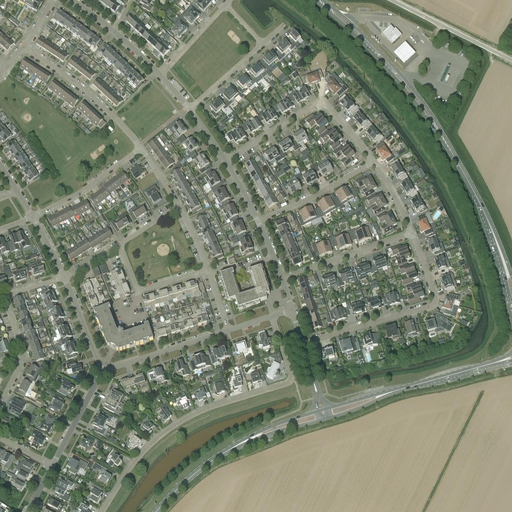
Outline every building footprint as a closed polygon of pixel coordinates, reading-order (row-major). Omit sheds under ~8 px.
[(31,8),(35,0),(27,0),(25,5),(31,8)] [(37,0),(35,0),(31,8),(37,12),(43,2),(40,0),(39,1),(37,0)] [(111,10),(116,3),(112,0),(110,0),(106,7),(111,10)] [(152,2),(148,0),(141,0),(140,3),(145,5),(143,8),(150,12),(152,7),(150,6),(152,2)] [(198,7),(203,12),(204,11),(206,10),(206,9),(207,7),(199,0),(195,0),(191,5),(196,9),(198,7)] [(116,3),(111,10),(115,13),(121,6),(116,3)] [(199,16),(194,11),(196,9),(191,5),(185,11),(185,12),(195,21),(197,19),(198,19),(199,17),(199,16)] [(59,11),(53,20),(57,22),(64,12),(63,12),(62,11),(61,12),(59,11)] [(186,21),(191,25),(192,25),(193,23),(195,21),(185,12),(185,11),(179,18),(184,23),(186,21)] [(60,25),(66,16),(65,15),(65,13),(64,13),(64,12),(57,22),(60,25)] [(130,26),(136,19),(132,15),(128,12),(125,17),(128,20),(126,22),(130,26)] [(63,27),(70,17),(69,16),(68,17),(66,16),(60,25),(63,27)] [(67,29),(73,21),(71,20),(72,18),(71,18),(70,17),(63,27),(67,29)] [(187,29),(182,25),(184,23),(179,18),(173,24),(176,27),(183,34),(185,32),(186,32),(187,31),(187,30),(187,29)] [(134,30),(140,23),(136,19),(130,26),(134,30)] [(27,27),(26,26),(28,24),(27,23),(23,21),(18,29),(24,32),(27,27)] [(70,32),(77,22),(76,22),(76,21),(75,22),(73,21),(67,29),(70,32)] [(74,34),(80,26),(78,24),(79,23),(78,23),(77,22),(70,32),(74,34)] [(139,34),(145,27),(140,23),(134,30),(139,34)] [(77,37),(84,27),(83,27),(83,26),(82,27),(80,26),(74,34),(77,37)] [(80,39),(87,31),(85,29),(85,28),(84,27),(77,37),(80,39)] [(143,37),(149,31),(145,27),(139,34),(143,37)] [(167,32),(172,36),(174,34),(179,39),(179,38),(180,38),(181,37),(181,36),(183,34),(176,27),(173,30),(171,32),(169,30),(167,32)] [(385,38),(388,41),(392,45),(399,37),(392,29),(390,31),(391,32),(385,38)] [(84,42),(91,32),(90,31),(88,32),(87,31),(80,39),(84,42)] [(147,41),(153,35),(149,31),(143,37),(147,41)] [(87,44),(94,36),(92,34),(92,33),(91,32),(84,42),(87,44)] [(289,36),(293,41),(291,43),(295,48),(303,41),(301,39),(294,32),(293,32),(291,34),(291,35),(289,36)] [(151,45),(157,39),(153,35),(147,41),(151,45)] [(91,47),(98,37),(97,36),(95,37),(94,36),(87,44),(91,47)] [(41,48),(46,40),(41,37),(36,45),(41,48)] [(94,49),(100,41),(99,39),(99,38),(98,37),(91,47),(94,49)] [(5,38),(0,44),(0,45),(3,48),(9,42),(5,38)] [(155,49),(161,43),(157,39),(151,45),(155,49)] [(15,46),(19,41),(17,40),(14,43),(11,40),(9,42),(3,48),(7,52),(13,45),(12,45),(13,44),(15,46)] [(46,40),(41,48),(45,51),(50,43),(46,40)] [(283,41),(280,43),(289,54),(295,48),(291,43),(289,45),(285,40),(283,42),(283,41)] [(161,43),(155,49),(159,53),(167,45),(163,41),(161,43)] [(50,43),(45,51),(50,54),(55,46),(50,43)] [(280,53),(278,55),(282,59),(289,54),(280,43),(277,46),(278,46),(276,48),(280,53)] [(170,50),(167,48),(170,46),(170,45),(168,44),(167,45),(159,53),(164,57),(170,50)] [(416,55),(406,44),(394,55),(404,66),(416,55)] [(55,46),(50,54),(54,57),(59,49),(55,46)] [(107,46),(99,53),(102,56),(111,48),(110,47),(110,46),(108,47),(107,46)] [(105,59),(113,51),(111,50),(112,49),(111,48),(102,56),(105,59)] [(59,49),(54,57),(59,60),(64,52),(59,49)] [(109,62),(117,53),(116,53),(116,52),(114,53),(113,51),(105,59),(109,62)] [(64,52),(59,60),(64,63),(68,55),(64,52)] [(266,55),(273,63),(277,59),(279,62),(282,59),(278,55),(275,57),(271,52),(270,54),(269,53),(266,55)] [(112,65),(119,57),(117,56),(118,54),(117,53),(109,62),(112,65)] [(267,64),(264,66),(271,74),(277,68),(273,63),(266,55),(264,58),(263,60),(267,64)] [(73,68),(78,61),(74,57),(68,64),(73,68)] [(115,68),(123,59),(122,58),(120,59),(119,57),(112,65),(115,68)] [(118,71),(125,63),(124,62),(124,60),(123,59),(115,68),(118,71)] [(24,70),(29,63),(24,60),(20,68),(24,70)] [(78,61),(73,68),(77,71),(83,64),(78,61)] [(28,73),(33,66),(29,63),(24,70),(28,73)] [(121,74),(129,65),(128,64),(127,64),(125,63),(118,71),(121,74)] [(83,64),(77,71),(81,74),(87,67),(83,64)] [(268,76),(271,74),(264,66),(262,68),(258,64),(256,66),(256,65),(253,67),(260,75),(263,78),(267,75),(268,76)] [(124,77),(131,69),(130,67),(130,66),(129,65),(121,74),(124,77)] [(33,76),(37,69),(33,66),(28,73),(33,76)] [(87,67),(81,74),(86,78),(91,71),(87,67)] [(251,78),(255,83),(258,81),(256,79),(260,75),(253,67),(251,70),(249,72),(253,76),(251,78)] [(37,79),(42,71),(37,69),(33,76),(37,79)] [(127,79),(135,71),(134,70),(133,70),(131,69),(124,77),(127,79)] [(41,82),(46,74),(42,71),(37,79),(41,82)] [(91,71),(86,78),(90,81),(95,74),(91,71)] [(130,82),(137,74),(136,73),(136,72),(136,71),(135,71),(127,79),(130,82)] [(321,71),(316,72),(311,74),(314,83),(316,83),(317,84),(320,83),(319,80),(323,78),(321,71)] [(326,83),(329,86),(326,88),(329,90),(331,91),(338,85),(341,82),(334,73),(330,76),(331,77),(326,83)] [(46,74),(41,82),(46,84),(50,77),(46,74)] [(133,85),(141,76),(140,76),(140,75),(139,76),(137,74),(130,82),(133,85)] [(304,85),(308,83),(309,86),(313,85),(312,84),(314,83),(311,74),(302,77),(304,85)] [(141,76),(133,85),(136,88),(144,80),(142,79),(143,77),(142,77),(141,76)] [(249,80),(245,76),(243,77),(240,79),(247,87),(249,89),(253,85),(255,83),(251,78),(249,80)] [(97,89),(103,83),(99,79),(93,85),(97,89)] [(244,89),(247,87),(240,79),(237,82),(238,82),(236,84),(240,88),(238,90),(242,95),(246,91),(244,89)] [(53,92),(58,85),(54,82),(48,89),(53,92)] [(103,83),(97,89),(101,93),(107,86),(103,83)] [(57,95),(62,88),(58,85),(53,92),(57,95)] [(345,92),(342,89),(338,85),(331,91),(332,93),(331,94),(334,96),(336,94),(339,97),(345,92)] [(107,86),(101,93),(105,97),(111,90),(107,86)] [(300,90),(301,92),(298,94),(303,101),(305,100),(307,100),(308,97),(306,94),(308,92),(305,87),(304,86),(300,89),(300,90)] [(61,98),(66,91),(62,88),(57,95),(61,98)] [(229,89),(227,91),(233,99),(235,101),(239,97),(242,99),(244,97),(242,95),(238,90),(236,92),(231,88),(230,89),(229,89)] [(111,90),(105,97),(109,100),(115,94),(111,90)] [(65,101),(70,95),(66,91),(61,98),(65,101)] [(231,101),(233,99),(227,91),(224,94),(225,94),(223,95),(227,100),(225,102),(229,107),(233,103),(231,101)] [(303,101),(298,94),(295,95),(294,94),(293,93),(289,96),(293,102),(295,100),(298,104),(301,104),(301,103),(303,101)] [(115,94),(109,100),(113,104),(119,97),(115,94)] [(69,105),(74,98),(70,95),(65,101),(69,105)] [(339,100),(341,102),(339,104),(342,107),(341,107),(343,109),(350,103),(353,100),(349,95),(347,97),(345,95),(339,100)] [(292,107),(290,104),(293,102),(289,96),(281,101),(282,104),(283,103),(288,111),(290,110),(291,110),(292,107)] [(119,97),(113,104),(117,108),(123,101),(119,97)] [(74,98),(69,105),(73,108),(78,101),(74,98)] [(213,103),(220,110),(223,108),(225,111),(229,107),(225,102),(222,104),(218,100),(216,101),(213,103)] [(82,113),(88,107),(84,103),(78,109),(82,113)] [(211,106),(209,107),(213,112),(211,114),(215,119),(218,116),(216,114),(220,110),(213,103),(211,105),(211,106)] [(283,103),(282,104),(280,105),(279,104),(278,104),(274,107),(277,112),(280,110),(282,114),(285,114),(285,113),(288,111),(283,103)] [(353,104),(352,104),(350,103),(343,109),(345,112),(346,111),(348,114),(350,112),(352,114),(358,109),(359,108),(357,106),(356,107),(353,104)] [(80,115),(81,115),(84,118),(85,116),(85,117),(91,110),(88,107),(82,113),(80,115)] [(270,111),(267,113),(272,121),(274,120),(276,120),(277,117),(274,114),(277,112),(274,107),(270,109),(269,110),(270,111)] [(363,115),(358,109),(352,114),(354,117),(352,118),(355,121),(354,122),(356,124),(363,117),(361,116),(363,115)] [(89,120),(95,114),(91,110),(85,117),(89,120)] [(264,120),(266,123),(269,124),(270,122),(272,121),(267,113),(265,111),(263,112),(263,113),(262,113),(257,116),(258,117),(258,116),(261,122),(264,120)] [(93,123),(99,117),(95,114),(89,120),(93,123)] [(311,128),(316,124),(317,125),(324,120),(319,115),(316,118),(314,116),(306,123),(311,128)] [(254,120),(254,121),(251,123),(256,131),(258,130),(260,130),(261,127),(259,123),(261,122),(258,116),(258,117),(254,119),(254,120)] [(106,123),(103,121),(99,117),(93,123),(94,124),(95,123),(98,126),(101,129),(106,123)] [(371,124),(366,118),(365,119),(363,117),(356,124),(358,126),(359,125),(361,128),(363,127),(365,129),(371,124)] [(324,128),(328,124),(324,120),(317,125),(318,127),(315,130),(320,135),(326,130),(324,128)] [(173,123),(168,127),(165,128),(167,131),(169,130),(170,131),(172,129),(176,133),(184,126),(182,124),(181,124),(180,123),(176,126),(175,125),(173,123)] [(256,131),(251,123),(248,125),(247,123),(246,123),(242,125),(246,132),(249,130),(251,133),(254,134),(254,132),(256,131)] [(376,129),(373,126),(371,124),(365,129),(367,131),(365,132),(368,135),(367,136),(369,138),(376,132),(375,130),(376,129)] [(236,133),(241,141),(243,139),(244,140),(245,137),(243,133),(246,132),(242,125),(238,128),(237,129),(239,131),(236,133)] [(187,131),(186,130),(186,129),(184,126),(176,133),(179,137),(187,131)] [(0,140),(8,133),(5,130),(0,134),(0,140)] [(306,137),(302,130),(301,131),(298,131),(299,133),(297,133),(303,142),(307,139),(309,142),(314,140),(309,135),(306,137)] [(333,130),(329,133),(327,131),(321,137),(326,142),(329,139),(331,141),(337,135),(333,130)] [(384,138),(379,133),(378,134),(376,132),(369,138),(371,140),(372,140),(374,143),(376,141),(378,143),(384,138)] [(8,133),(0,140),(0,142),(1,142),(3,143),(11,137),(8,133)] [(241,141),(236,133),(233,135),(232,134),(231,133),(227,136),(230,141),(233,140),(235,143),(238,144),(239,142),(241,141)] [(293,136),(297,143),(294,144),(298,150),(300,148),(298,145),(303,142),(297,133),(296,134),(295,134),(293,136)] [(338,143),(342,139),(337,135),(331,141),(332,142),(329,145),(334,151),(340,145),(338,143)] [(152,150),(160,144),(157,140),(160,138),(158,136),(156,138),(156,139),(148,145),(152,150)] [(184,144),(186,148),(187,149),(195,143),(192,139),(184,144)] [(292,146),(288,139),(287,140),(284,140),(284,142),(283,142),(288,151),(293,148),(295,151),(298,150),(294,144),(292,146)] [(7,151),(17,145),(14,141),(6,147),(7,149),(6,150),(7,151)] [(278,145),(282,152),(280,153),(283,159),(286,157),(284,154),(288,151),(283,142),(282,143),(280,142),(279,145),(278,145)] [(190,153),(198,148),(195,143),(187,149),(190,153)] [(380,156),(388,151),(383,143),(376,147),(379,151),(376,153),(378,155),(379,155),(380,156)] [(160,144),(152,150),(155,155),(163,149),(164,150),(167,148),(165,146),(163,148),(160,144)] [(10,154),(19,148),(17,145),(7,151),(8,152),(9,152),(10,154)] [(337,159),(342,155),(344,157),(350,151),(346,146),(342,149),(340,147),(332,153),(337,159)] [(12,158),(21,152),(19,148),(10,154),(11,156),(11,157),(12,158)] [(278,155),(274,148),(273,149),(270,149),(270,150),(269,151),(274,160),(279,157),(281,160),(283,159),(280,153),(278,155)] [(163,149),(155,155),(159,159),(167,154),(164,150),(163,149)] [(272,166),(270,163),(274,160),(269,151),(268,152),(266,151),(265,154),(264,154),(268,161),(266,162),(269,168),(271,167),(272,166)] [(351,159),(355,155),(350,151),(344,157),(345,158),(341,162),(345,167),(353,161),(351,159)] [(394,159),(392,155),(388,151),(380,156),(381,158),(380,159),(383,162),(385,160),(388,163),(394,159)] [(15,161),(24,155),(21,152),(12,158),(12,159),(14,159),(15,161)] [(167,154),(159,159),(162,164),(170,158),(171,159),(174,157),(173,155),(170,157),(167,154)] [(16,165),(26,159),(24,155),(15,161),(16,163),(15,164),(16,164),(16,165)] [(203,155),(195,160),(198,165),(206,160),(203,155)] [(333,171),(329,165),(333,162),(329,157),(326,159),(326,160),(321,163),(328,174),(329,173),(330,174),(332,172),(333,171)] [(170,158),(162,164),(166,169),(174,163),(171,159),(170,158)] [(20,168),(28,162),(26,159),(16,165),(17,166),(18,166),(20,168)] [(201,170),(209,164),(206,160),(198,165),(201,170)] [(254,160),(245,165),(248,170),(256,165),(254,160)] [(401,166),(399,163),(397,160),(390,164),(392,167),(390,168),(392,171),(391,172),(393,174),(401,169),(400,167),(401,166)] [(21,172),(31,166),(28,162),(20,168),(21,170),(20,171),(21,172)] [(319,170),(323,177),(324,176),(326,176),(326,175),(328,174),(321,163),(323,165),(318,168),(316,164),(313,166),(316,172),(319,170)] [(171,179),(182,173),(180,170),(182,168),(180,165),(172,170),(174,173),(170,175),(171,177),(170,178),(171,178),(171,179)] [(250,175),(259,170),(256,165),(248,170),(250,175)] [(24,175),(33,169),(31,166),(21,172),(22,173),(22,174),(23,173),(24,175)] [(140,176),(144,173),(140,167),(139,168),(138,167),(137,166),(136,167),(130,171),(133,175),(132,175),(136,180),(141,176),(140,176)] [(306,173),(307,174),(312,183),(313,182),(315,183),(316,181),(317,180),(313,174),(316,172),(313,166),(310,168),(311,170),(306,173)] [(26,179),(35,173),(33,169),(24,175),(25,177),(25,178),(26,179)] [(407,177),(404,171),(402,171),(401,169),(393,174),(394,176),(395,176),(397,179),(399,178),(400,181),(407,177)] [(207,177),(206,178),(204,179),(207,184),(217,178),(214,173),(213,173),(211,170),(205,174),(207,177)] [(253,180),(262,175),(259,170),(250,175),(253,180)] [(129,180),(123,172),(118,176),(124,184),(123,184),(125,187),(126,186),(124,183),(129,180)] [(35,173),(26,179),(26,180),(26,181),(28,180),(29,182),(38,176),(35,173)] [(175,182),(184,177),(182,173),(171,179),(172,180),(172,181),(173,180),(175,182)] [(304,179),(307,186),(308,185),(311,185),(311,184),(312,183),(307,174),(302,177),(300,174),(297,175),(301,181),(304,179)] [(255,184),(264,180),(262,175),(253,180),(255,184)] [(301,189),(298,183),(301,181),(297,175),(289,180),(296,192),(298,191),(299,192),(301,190),(301,189)] [(124,184),(118,176),(113,179),(119,187),(123,184),(124,184)] [(176,187),(186,181),(184,177),(175,182),(176,184),(175,185),(175,186),(176,187)] [(359,187),(364,184),(365,187),(373,183),(370,177),(366,180),(364,177),(356,182),(359,187)] [(411,183),(409,179),(407,177),(400,181),(402,183),(400,184),(402,188),(401,188),(403,191),(411,186),(410,184),(411,183)] [(221,186),(219,184),(220,183),(217,178),(207,184),(212,192),(221,186)] [(119,187),(113,179),(108,183),(114,191),(113,192),(115,194),(117,193),(115,190),(119,187)] [(258,189),(267,184),(264,180),(255,184),(258,189)] [(285,183),(282,184),(285,190),(288,188),(292,195),(293,194),(295,194),(295,193),(296,192),(289,180),(290,182),(286,184),(285,183)] [(179,190),(188,184),(186,181),(176,187),(176,188),(178,188),(179,190)] [(114,191),(108,183),(103,187),(104,188),(109,195),(113,192),(114,191)] [(374,194),(374,193),(372,191),(376,188),(373,183),(365,187),(366,189),(362,191),(366,198),(374,194)] [(180,194),(190,188),(188,184),(179,190),(180,191),(179,193),(180,194)] [(261,194),(269,189),(267,184),(258,189),(261,194)] [(150,197),(152,200),(154,204),(161,199),(157,193),(159,192),(155,186),(145,192),(149,198),(150,197)] [(224,189),(222,189),(221,186),(212,192),(216,200),(227,194),(224,189)] [(417,193),(413,187),(412,188),(411,186),(403,191),(404,193),(405,193),(407,196),(409,195),(410,197),(417,193)] [(353,190),(350,192),(347,187),(341,190),(348,203),(357,197),(353,190)] [(106,199),(110,196),(109,195),(104,188),(99,191),(105,199),(104,200),(106,203),(108,201),(106,199)] [(183,197),(192,192),(190,188),(180,194),(180,195),(182,195),(183,197)] [(263,199),(272,194),(269,189),(261,194),(263,199)] [(336,194),(338,198),(335,200),(339,208),(341,210),(344,208),(343,206),(348,203),(341,190),(336,194)] [(99,191),(94,195),(100,203),(104,200),(105,199),(99,191)] [(184,201),(194,195),(192,192),(183,197),(184,199),(183,200),(184,201)] [(421,200),(419,196),(417,193),(410,197),(412,200),(410,201),(412,204),(411,205),(413,207),(421,202),(420,200),(421,200)] [(230,203),(228,200),(229,199),(227,194),(216,200),(219,205),(218,205),(219,208),(230,203)] [(266,203),(275,198),(272,194),(263,199),(266,203)] [(370,206),(375,203),(376,205),(384,200),(381,195),(376,197),(375,194),(366,200),(370,206)] [(90,199),(96,207),(95,207),(97,210),(99,209),(97,206),(100,203),(94,195),(90,199)] [(187,204),(196,199),(194,195),(184,201),(184,202),(185,202),(186,202),(187,204)] [(323,201),(330,213),(339,208),(335,200),(332,202),(329,197),(323,201)] [(269,208),(277,203),(275,198),(266,203),(269,208)] [(188,208),(198,202),(196,199),(187,204),(188,206),(187,207),(188,207),(188,208)] [(384,211),(383,209),(387,206),(384,200),(376,205),(377,207),(371,210),(375,217),(384,211)] [(91,210),(86,201),(81,203),(86,212),(90,210),(91,213),(93,212),(92,209),(91,210)] [(318,204),(320,209),(317,211),(321,218),(325,216),(330,213),(323,201),(318,204)] [(191,212),(195,209),(197,212),(202,209),(198,202),(188,208),(189,209),(189,210),(190,210),(191,212)] [(427,210),(423,204),(422,205),(421,202),(413,207),(414,210),(415,209),(417,213),(419,211),(420,214),(427,210)] [(80,215),(79,216),(81,218),(83,217),(81,215),(86,212),(81,203),(76,206),(80,215)] [(233,205),(231,206),(230,203),(219,208),(221,211),(222,211),(224,216),(235,210),(233,205)] [(137,209),(142,216),(149,212),(144,204),(137,209)] [(76,206),(70,209),(74,217),(74,216),(75,218),(79,216),(80,215),(76,206)] [(134,221),(137,219),(142,216),(137,209),(135,207),(128,211),(134,221)] [(305,210),(311,223),(321,218),(317,211),(313,212),(311,207),(305,210)] [(69,219),(68,220),(69,223),(71,222),(70,219),(74,217),(70,209),(70,208),(64,210),(69,219)] [(64,210),(59,213),(63,222),(68,220),(69,219),(64,210)] [(238,215),(235,210),(224,216),(227,221),(229,220),(230,223),(238,219),(237,216),(238,215)] [(311,223),(305,210),(299,213),(302,218),(298,219),(301,227),(311,223)] [(59,213),(54,216),(58,225),(57,225),(59,228),(60,227),(59,224),(63,222),(59,213)] [(132,223),(127,216),(125,213),(118,218),(120,220),(124,227),(132,223)] [(197,216),(198,219),(196,220),(197,222),(196,223),(196,224),(196,225),(207,220),(205,216),(204,213),(197,216)] [(384,213),(377,217),(380,224),(384,222),(385,223),(393,219),(390,213),(386,216),(384,213)] [(418,218),(419,222),(416,223),(418,227),(419,226),(420,228),(429,224),(425,215),(418,218)] [(54,216),(48,219),(53,228),(57,225),(58,225),(54,216)] [(281,221),(275,224),(277,229),(288,224),(285,218),(281,220),(281,221)] [(241,221),(240,222),(238,219),(230,223),(231,227),(233,232),(243,227),(241,221)] [(393,219),(385,223),(387,226),(382,229),(385,234),(393,230),(392,227),(396,225),(393,219)] [(117,232),(124,227),(120,220),(115,223),(113,221),(111,223),(117,232)] [(199,228),(209,224),(207,220),(196,225),(197,226),(198,226),(199,228)] [(200,232),(210,228),(209,224),(199,228),(200,230),(199,231),(200,232)] [(277,229),(279,233),(290,229),(288,224),(277,229)] [(360,228),(365,241),(371,239),(369,234),(373,232),(370,224),(360,228)] [(433,233),(431,229),(429,224),(420,228),(421,230),(419,230),(421,233),(424,232),(425,236),(433,233)] [(246,236),(244,233),(246,232),(243,227),(233,232),(235,237),(237,237),(238,239),(246,236)] [(102,231),(103,230),(101,228),(99,229),(101,232),(97,234),(102,243),(107,239),(102,231)] [(113,236),(107,228),(103,230),(102,231),(107,239),(113,236)] [(203,236),(212,231),(210,228),(200,232),(200,233),(200,234),(202,234),(203,236)] [(351,231),(353,239),(357,238),(359,243),(365,241),(360,228),(351,231)] [(279,233),(281,238),(292,233),(290,229),(279,233)] [(203,240),(214,235),(212,231),(203,236),(203,237),(202,239),(203,239),(203,240)] [(352,246),(350,241),(353,239),(351,231),(341,235),(345,248),(352,246)] [(15,235),(18,244),(22,242),(23,247),(29,245),(26,237),(23,238),(21,233),(15,235)] [(281,238),(283,243),(294,238),(292,233),(281,238)] [(92,237),(93,237),(91,234),(89,235),(91,238),(87,241),(91,248),(92,249),(97,246),(92,237)] [(97,234),(93,237),(92,237),(97,246),(102,243),(97,234)] [(11,242),(8,243),(11,253),(19,250),(16,244),(18,244),(15,235),(9,237),(11,242)] [(206,243),(216,239),(214,235),(203,240),(204,241),(205,241),(206,243)] [(331,238),(334,246),(337,245),(339,250),(345,248),(341,235),(331,238)] [(428,237),(429,240),(427,241),(429,245),(427,245),(428,248),(438,244),(437,242),(438,242),(436,235),(428,237)] [(247,239),(246,236),(238,239),(236,240),(237,243),(240,242),(242,247),(251,244),(249,238),(247,239)] [(283,243),(286,248),(296,243),(294,238),(283,243)] [(332,253),(330,247),(334,246),(331,238),(321,242),(326,255),(332,253)] [(82,242),(80,239),(78,240),(80,243),(76,246),(81,254),(86,251),(81,243),(82,242)] [(207,248),(217,243),(216,239),(206,243),(207,245),(206,246),(206,247),(207,248)] [(7,243),(4,244),(2,240),(0,240),(0,249),(1,250),(2,254),(10,252),(7,243)] [(91,248),(87,241),(86,240),(82,242),(81,243),(86,251),(91,248)] [(326,255),(321,242),(311,245),(314,253),(318,252),(320,257),(326,255)] [(209,251),(219,247),(217,243),(207,248),(207,249),(209,249),(209,251)] [(296,249),(294,244),(296,243),(286,248),(288,252),(296,249)] [(242,254),(244,253),(245,252),(246,256),(253,253),(251,250),(253,249),(251,244),(242,247),(242,248),(239,249),(242,254)] [(442,253),(440,246),(439,247),(438,244),(428,248),(429,250),(430,250),(432,254),(434,253),(435,256),(442,253)] [(72,249),(70,246),(68,247),(70,250),(66,253),(71,261),(76,258),(71,249),(72,249)] [(72,249),(71,249),(76,258),(81,254),(76,246),(72,249)] [(399,256),(408,253),(406,247),(401,248),(400,246),(392,248),(394,254),(398,252),(399,256)] [(210,255),(221,251),(219,247),(209,251),(210,253),(209,254),(210,254),(210,255)] [(288,252),(290,257),(298,253),(298,254),(300,253),(298,248),(296,249),(288,252)] [(224,257),(222,255),(221,251),(210,255),(210,256),(210,257),(212,257),(213,259),(217,257),(218,260),(224,257)] [(292,262),(300,258),(298,254),(298,253),(290,257),(292,262)] [(442,253),(435,256),(436,259),(434,259),(435,263),(434,263),(435,266),(448,261),(446,256),(444,256),(443,256),(442,253)] [(398,267),(405,264),(406,264),(405,261),(411,258),(410,254),(396,260),(398,267)] [(386,262),(384,256),(382,255),(381,256),(381,257),(378,258),(382,268),(387,266),(388,268),(391,267),(389,261),(386,262)] [(228,260),(230,266),(236,264),(234,258),(228,260)] [(300,258),(292,262),(294,267),(302,263),(300,258)] [(373,260),(375,266),(372,267),(372,268),(374,273),(377,272),(376,270),(382,268),(378,258),(375,259),(375,258),(373,259),(373,260)] [(438,272),(440,271),(441,274),(449,271),(448,269),(449,269),(450,267),(448,261),(435,266),(436,269),(437,268),(438,272)] [(370,269),(367,263),(366,262),(365,263),(362,264),(365,275),(371,273),(371,275),(374,274),(374,273),(372,268),(370,269)] [(29,265),(30,267),(33,277),(39,275),(35,265),(35,263),(29,265)] [(35,265),(39,275),(44,273),(41,263),(35,265)] [(356,266),(359,273),(356,274),(358,279),(361,278),(360,277),(365,275),(362,264),(359,266),(359,265),(357,265),(356,266)] [(401,275),(406,273),(406,275),(415,272),(413,266),(408,268),(407,265),(398,267),(401,275)] [(219,275),(223,289),(225,289),(226,292),(225,293),(227,301),(235,299),(239,310),(260,304),(259,302),(267,300),(266,296),(269,294),(268,288),(269,288),(262,267),(248,271),(250,275),(252,275),(257,291),(239,297),(232,275),(234,275),(233,271),(219,275)] [(352,275),(349,269),(348,268),(347,269),(347,270),(344,271),(348,281),(350,280),(351,283),(354,282),(354,284),(358,283),(357,280),(355,274),(352,275)] [(110,280),(122,275),(123,275),(121,271),(120,271),(120,269),(110,272),(112,277),(109,278),(110,280)] [(17,272),(20,281),(26,279),(22,270),(17,272)] [(348,284),(347,281),(348,281),(344,271),(341,272),(341,271),(339,271),(339,273),(341,279),(338,280),(341,287),(343,286),(342,283),(345,282),(345,285),(348,284)] [(442,277),(440,278),(442,281),(440,282),(441,284),(453,280),(454,279),(454,277),(453,276),(452,275),(451,274),(450,274),(449,271),(441,274),(442,277)] [(20,281),(17,272),(12,273),(15,283),(20,281)] [(413,283),(413,282),(412,280),(417,278),(415,272),(406,275),(407,277),(401,279),(404,286),(413,283)] [(335,280),(333,274),(332,273),(330,274),(330,275),(327,276),(331,286),(336,284),(337,288),(341,287),(338,280),(338,279),(335,280)] [(115,286),(118,285),(125,282),(124,280),(125,279),(123,275),(122,275),(110,280),(111,283),(114,281),(115,286)] [(331,286),(327,276),(324,277),(324,276),(322,276),(322,277),(324,284),(321,285),(323,290),(326,289),(325,288),(331,286)] [(306,278),(298,281),(300,286),(308,284),(306,278)] [(84,283),(85,285),(84,285),(85,290),(99,285),(98,282),(95,283),(93,279),(84,283)] [(448,292),(455,290),(454,287),(456,287),(456,285),(456,284),(455,282),(454,281),(453,280),(441,284),(442,287),(444,287),(445,290),(447,290),(448,292)] [(115,293),(128,288),(127,284),(126,284),(125,282),(118,285),(115,286),(117,290),(114,291),(115,293)] [(189,284),(194,297),(200,295),(201,295),(201,294),(201,293),(200,292),(199,292),(196,283),(194,283),(194,282),(189,284)] [(183,287),(186,296),(190,295),(191,298),(194,297),(189,284),(185,285),(185,286),(183,287)] [(414,284),(406,287),(405,287),(408,294),(412,292),(413,294),(422,291),(419,285),(415,287),(414,284)] [(89,296),(98,292),(96,288),(100,287),(99,285),(85,290),(87,294),(88,293),(89,296)] [(176,288),(180,300),(180,301),(182,301),(181,297),(186,296),(183,287),(181,287),(180,286),(176,288)] [(121,299),(130,295),(129,293),(130,292),(128,288),(115,293),(116,296),(119,294),(121,299)] [(170,291),(172,300),(177,299),(178,302),(180,301),(180,300),(176,288),(172,289),(172,290),(170,291)] [(46,290),(40,293),(42,296),(43,295),(45,300),(55,296),(53,291),(47,293),(46,290)] [(163,292),(165,300),(167,305),(169,305),(168,302),(172,300),(170,291),(167,292),(167,291),(163,292)] [(422,291),(413,294),(414,297),(410,299),(412,304),(420,302),(419,299),(424,297),(422,291)] [(90,303),(97,300),(104,298),(103,295),(100,297),(98,292),(89,296),(90,298),(89,299),(90,303)] [(164,306),(165,309),(168,309),(167,305),(165,300),(163,292),(158,293),(159,294),(156,295),(159,304),(163,303),(164,306)] [(399,304),(400,303),(399,301),(402,300),(400,294),(397,295),(397,293),(391,295),(394,305),(397,304),(398,305),(399,304)] [(381,307),(379,301),(382,300),(381,294),(378,295),(378,297),(373,299),(375,308),(378,307),(379,308),(380,308),(381,307)] [(449,294),(447,298),(444,298),(443,301),(445,301),(444,303),(454,306),(455,301),(458,302),(459,297),(449,294)] [(17,299),(14,300),(16,305),(23,302),(26,301),(26,299),(23,300),(21,295),(17,296),(17,299)] [(157,312),(156,309),(155,306),(159,304),(156,295),(154,296),(154,295),(149,296),(153,310),(154,313),(155,316),(159,315),(158,312),(157,312)] [(391,307),(390,306),(394,305),(391,295),(385,297),(385,298),(383,299),(384,305),(387,304),(388,307),(389,307),(391,307)] [(48,305),(46,306),(47,309),(53,307),(52,304),(58,301),(55,296),(45,300),(48,305)] [(151,310),(153,310),(149,296),(145,297),(145,298),(143,299),(146,309),(150,307),(151,310)] [(93,307),(94,309),(103,305),(102,301),(105,300),(104,298),(97,300),(90,303),(92,307),(93,307)] [(364,312),(363,306),(365,305),(364,299),(361,300),(361,302),(356,304),(359,314),(362,313),(362,314),(364,313),(364,312)] [(368,304),(370,310),(371,311),(373,310),(372,309),(375,308),(373,299),(367,300),(367,299),(364,299),(365,305),(368,304)] [(351,309),(353,316),(354,316),(356,316),(356,315),(359,314),(356,304),(350,305),(350,303),(347,304),(349,310),(351,309)] [(454,318),(457,307),(454,306),(444,303),(444,305),(442,305),(441,308),(444,309),(443,314),(454,318)] [(347,319),(347,318),(347,317),(349,316),(347,308),(346,308),(345,304),(342,305),(343,309),(338,310),(341,320),(345,319),(345,320),(347,319)] [(17,310),(19,314),(26,312),(29,311),(27,306),(24,307),(17,310)] [(117,331),(109,311),(111,310),(110,306),(94,312),(107,345),(119,351),(153,340),(148,324),(144,325),(145,327),(124,334),(123,334),(124,330),(120,328),(118,332),(117,331)] [(48,312),(50,311),(52,316),(62,312),(60,307),(54,309),(53,307),(47,309),(48,312)] [(206,311),(201,313),(200,310),(198,310),(203,324),(207,323),(206,322),(209,321),(208,317),(212,316),(209,308),(205,309),(206,311)] [(192,316),(196,325),(198,324),(198,325),(203,324),(198,310),(196,311),(197,314),(192,316)] [(319,310),(317,311),(316,311),(308,313),(310,319),(318,316),(317,313),(320,312),(319,310)] [(338,322),(338,321),(341,320),(338,310),(329,313),(332,321),(335,320),(335,322),(336,323),(338,322)] [(54,322),(53,322),(54,325),(59,323),(58,320),(64,317),(62,312),(52,316),(54,322)] [(185,315),(189,328),(193,327),(193,326),(196,325),(192,316),(188,317),(187,314),(185,315)] [(178,317),(179,320),(182,329),(185,329),(185,330),(189,328),(185,315),(182,316),(183,316),(178,317)] [(436,329),(440,328),(445,331),(449,333),(452,327),(449,326),(451,323),(446,320),(448,318),(442,315),(439,320),(434,317),(431,322),(426,324),(428,332),(436,329)] [(171,319),(176,333),(180,331),(180,330),(182,329),(179,320),(175,322),(174,318),(171,319)] [(165,322),(166,324),(169,334),(171,333),(172,334),(176,333),(171,319),(169,320),(165,322)] [(408,335),(413,333),(413,336),(417,336),(416,334),(419,333),(417,325),(414,326),(413,321),(409,322),(409,323),(405,324),(408,335)] [(314,330),(322,327),(320,322),(312,324),(314,330)] [(152,329),(155,338),(158,337),(158,338),(163,337),(158,323),(156,324),(157,327),(152,329)] [(158,323),(163,337),(167,336),(167,335),(169,334),(166,324),(162,326),(160,323),(158,323)] [(68,326),(61,328),(60,325),(55,327),(56,330),(58,329),(60,335),(70,331),(68,326)] [(388,339),(393,338),(393,340),(401,338),(399,331),(396,331),(395,327),(386,329),(388,339)] [(66,339),(72,336),(70,331),(60,335),(62,340),(58,342),(59,344),(67,341),(66,339)] [(270,343),(271,339),(267,339),(265,334),(259,337),(261,342),(259,342),(259,345),(262,346),(263,349),(270,347),(268,343),(270,343)] [(363,336),(366,345),(367,345),(369,346),(373,345),(373,346),(378,344),(376,334),(370,336),(370,334),(363,336)] [(350,340),(343,342),(339,343),(342,354),(346,352),(349,351),(349,352),(350,351),(353,350),(353,352),(361,350),(358,342),(352,344),(351,343),(350,340)] [(6,341),(0,343),(0,342),(0,347),(1,347),(3,353),(10,351),(6,341)] [(62,346),(64,346),(66,351),(76,347),(74,342),(68,344),(67,341),(59,344),(60,347),(62,346)] [(250,348),(248,343),(245,343),(245,341),(239,343),(242,352),(243,353),(244,354),(247,353),(247,352),(247,351),(248,350),(247,349),(250,348)] [(233,354),(236,353),(236,354),(242,352),(239,343),(233,345),(234,347),(231,348),(233,354)] [(67,360),(73,358),(72,355),(78,353),(76,347),(66,351),(68,356),(66,357),(67,360)] [(221,359),(230,356),(228,350),(225,351),(224,348),(218,350),(221,359)] [(329,361),(338,359),(336,350),(333,351),(332,348),(329,349),(328,348),(322,350),(323,354),(324,354),(326,359),(329,358),(329,361)] [(218,363),(218,361),(221,359),(218,350),(212,352),(213,355),(210,356),(213,365),(218,363)] [(268,373),(267,376),(273,380),(274,376),(276,377),(277,377),(278,377),(278,376),(279,376),(279,375),(279,374),(279,373),(278,373),(276,372),(280,366),(279,366),(281,362),(282,362),(279,353),(275,354),(276,358),(271,369),(269,369),(268,369),(268,370),(267,371),(268,372),(268,373)] [(208,360),(205,361),(204,356),(202,356),(202,355),(197,357),(201,369),(210,366),(208,360)] [(192,372),(197,371),(201,369),(197,357),(192,358),(193,359),(192,360),(193,364),(190,365),(192,372)] [(181,373),(183,377),(189,375),(187,367),(184,368),(182,362),(175,364),(176,367),(175,367),(177,373),(180,372),(181,373)] [(34,367),(32,366),(29,371),(36,374),(39,370),(42,364),(37,363),(36,365),(35,364),(34,367)] [(68,370),(72,369),(73,373),(77,372),(79,373),(80,372),(82,371),(81,369),(82,368),(81,366),(80,364),(74,366),(73,363),(67,365),(68,370)] [(162,383),(168,381),(166,374),(163,375),(161,369),(158,370),(153,371),(154,373),(153,376),(155,377),(156,380),(159,379),(161,379),(162,383)] [(234,376),(235,381),(232,382),(234,386),(233,387),(232,387),(233,390),(234,391),(237,390),(238,389),(237,388),(242,387),(241,383),(242,383),(241,380),(244,380),(241,369),(238,370),(239,375),(234,376)] [(260,377),(263,377),(261,370),(253,372),(254,375),(251,376),(253,383),(261,381),(260,377)] [(33,382),(34,379),(36,374),(29,371),(27,375),(28,376),(27,379),(33,382)] [(135,378),(132,379),(137,390),(137,389),(138,389),(138,388),(139,387),(139,386),(139,385),(139,384),(145,382),(143,375),(135,377),(135,378)] [(25,382),(24,381),(21,386),(31,391),(35,383),(33,382),(27,379),(25,382)] [(125,389),(130,387),(130,388),(131,389),(132,390),(133,390),(134,391),(135,391),(136,390),(137,390),(132,379),(129,380),(129,379),(121,381),(121,382),(120,382),(120,383),(120,384),(121,384),(124,389),(125,389)] [(223,386),(226,385),(224,379),(218,381),(219,383),(218,384),(214,386),(216,392),(215,394),(215,395),(218,396),(219,396),(219,394),(221,394),(221,393),(225,392),(223,386)] [(66,397),(68,393),(70,394),(71,391),(72,391),(73,390),(73,389),(73,388),(64,383),(61,389),(60,388),(58,392),(66,397)] [(21,391),(19,394),(25,397),(26,394),(29,395),(31,391),(21,386),(19,390),(21,391)] [(196,398),(197,398),(199,402),(203,400),(204,401),(207,400),(207,399),(205,395),(208,393),(206,386),(201,388),(202,389),(199,390),(200,393),(199,393),(198,392),(195,394),(195,395),(196,398)] [(108,399),(122,406),(123,404),(120,402),(123,396),(113,390),(112,393),(111,393),(108,399)] [(65,399),(56,395),(53,400),(52,403),(52,405),(52,406),(49,407),(48,409),(56,413),(58,410),(61,411),(64,405),(61,404),(62,402),(63,403),(65,399)] [(188,407),(189,407),(186,402),(189,400),(187,395),(180,398),(182,401),(180,402),(179,402),(177,403),(176,404),(177,407),(179,407),(181,411),(184,409),(186,409),(187,409),(188,407)] [(12,403),(14,404),(12,406),(22,412),(26,405),(14,399),(12,403)] [(122,406),(108,399),(105,405),(106,405),(104,408),(114,413),(117,406),(121,408),(122,406)] [(171,417),(168,412),(170,410),(166,404),(160,408),(162,412),(158,415),(164,423),(169,419),(169,418),(171,417)] [(10,408),(7,412),(19,418),(22,412),(12,406),(11,409),(10,408)] [(107,415),(105,419),(99,416),(98,415),(97,418),(98,418),(96,421),(105,426),(107,422),(109,424),(112,418),(107,415)] [(28,424),(32,426),(36,418),(33,416),(28,424)] [(48,416),(46,421),(45,423),(44,423),(40,429),(49,433),(52,427),(50,426),(54,419),(48,416)] [(10,417),(9,420),(5,418),(3,421),(0,425),(0,426),(5,429),(6,428),(9,429),(13,422),(15,423),(16,420),(10,417)] [(151,431),(154,427),(149,422),(150,421),(147,419),(142,425),(143,426),(140,429),(143,431),(142,433),(145,435),(146,434),(148,436),(151,432),(151,431)] [(106,430),(103,429),(105,426),(96,421),(95,424),(94,423),(93,426),(94,426),(93,426),(100,430),(98,433),(103,436),(106,430)] [(135,437),(137,434),(133,431),(128,438),(131,440),(129,442),(131,444),(128,448),(133,452),(136,447),(137,448),(139,445),(138,445),(141,441),(135,437)] [(37,450),(39,445),(42,447),(45,441),(41,438),(42,436),(34,432),(31,437),(35,439),(31,447),(37,450)] [(89,437),(87,441),(83,439),(80,445),(86,449),(86,450),(88,451),(90,450),(93,444),(95,440),(89,437)] [(111,456),(113,458),(108,464),(112,467),(114,464),(118,467),(122,462),(118,459),(119,459),(117,457),(119,453),(113,450),(111,456)] [(1,461),(6,464),(4,468),(7,470),(14,457),(11,455),(11,456),(5,453),(1,461)] [(76,463),(72,460),(68,467),(71,468),(69,472),(74,475),(78,474),(81,469),(84,471),(87,464),(78,459),(76,463)] [(17,467),(25,471),(30,473),(32,470),(31,470),(34,464),(26,460),(23,466),(19,464),(17,467)] [(95,463),(93,467),(101,471),(103,471),(104,472),(101,476),(102,476),(100,481),(106,485),(109,480),(110,481),(112,478),(110,476),(113,477),(114,474),(104,468),(95,463)] [(17,478),(21,480),(25,481),(28,476),(30,473),(25,471),(17,467),(15,470),(20,473),(17,478)] [(25,481),(21,480),(17,478),(13,475),(12,477),(11,480),(15,482),(13,487),(21,490),(24,485),(25,485),(26,482),(25,481)] [(67,480),(65,483),(61,481),(58,487),(66,491),(68,488),(71,490),(74,484),(67,480)] [(91,487),(94,489),(90,495),(92,496),(90,500),(97,505),(101,498),(100,497),(102,494),(97,491),(99,488),(93,484),(91,487)] [(71,497),(65,494),(66,491),(58,487),(55,492),(61,495),(59,499),(68,503),(71,497)] [(51,500),(48,506),(55,509),(53,511),(60,511),(58,510),(61,505),(51,500)] [(89,511),(88,511),(89,509),(90,506),(84,502),(82,505),(78,510),(81,511),(89,511)]
